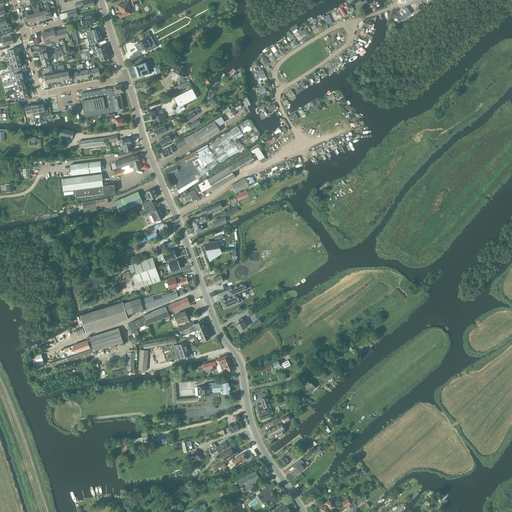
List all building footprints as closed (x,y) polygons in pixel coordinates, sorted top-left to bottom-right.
[(85,8),(94,5),(92,0),(86,0),(83,1),(83,2),(81,2),(75,4),(76,7),(82,5),(84,4),(85,8)] [(357,9),(368,2),(367,0),(365,0),(362,2),(362,0),(356,3),(357,5),(355,6),(357,9)] [(118,11),(121,18),(133,14),(129,1),(118,5),(119,10),(118,11)] [(368,3),(373,11),(376,9),(371,1),(368,3)] [(44,11),(46,19),(52,17),(51,13),(55,12),(54,6),(49,7),(48,5),(46,5),(47,10),(44,11)] [(338,8),(343,17),(346,15),(341,6),(338,8)] [(37,8),(40,21),(46,19),(44,11),(40,12),(39,7),(37,8)] [(36,13),(32,14),(34,22),(40,21),(37,8),(34,9),(36,13)] [(67,12),(67,13),(69,18),(78,15),(76,10),(67,12)] [(329,22),(342,16),(339,10),(326,16),(329,22)] [(28,24),(34,22),(32,14),(28,15),(27,11),(25,11),(26,16),(28,24)] [(97,22),(96,18),(95,19),(93,14),(95,13),(82,17),(83,20),(81,21),(83,27),(88,25),(97,22)] [(399,24),(408,20),(405,14),(402,15),(403,17),(398,20),(399,24)] [(363,26),(371,28),(373,22),(365,20),(363,26)] [(0,31),(3,30),(5,35),(10,33),(13,33),(11,26),(10,26),(9,23),(8,24),(0,25),(0,31)] [(60,30),(63,38),(67,37),(68,41),(70,41),(69,36),(66,28),(60,30)] [(88,38),(89,38),(101,34),(100,30),(99,28),(91,31),(90,28),(83,29),(84,33),(87,32),(87,34),(87,35),(87,36),(87,37),(87,38),(88,38)] [(48,31),(51,39),(54,38),(56,42),(58,42),(55,31),(54,29),(48,31)] [(59,39),(63,38),(60,30),(55,31),(58,42),(58,44),(60,43),(59,39)] [(47,40),(51,39),(48,31),(42,33),(44,41),(45,41),(46,45),(48,45),(47,40)] [(10,33),(5,35),(0,36),(0,41),(0,42),(4,40),(6,45),(14,43),(12,36),(11,36),(10,33)] [(102,38),(101,34),(89,38),(90,41),(90,42),(90,44),(88,45),(89,48),(95,46),(95,43),(103,40),(102,38)] [(148,38),(135,45),(139,52),(144,49),(146,52),(146,53),(157,47),(157,46),(155,43),(152,45),(148,38)] [(99,55),(107,52),(105,46),(97,49),(99,55)] [(11,54),(5,55),(3,56),(3,58),(5,57),(5,58),(19,54),(18,48),(10,50),(11,54)] [(351,48),(345,50),(348,57),(354,54),(351,48)] [(40,54),(42,60),(59,55),(64,54),(63,51),(55,51),(55,53),(48,55),(47,52),(40,54)] [(109,58),(107,52),(99,55),(101,61),(109,58)] [(267,55),(272,62),(276,58),(271,52),(267,55)] [(10,63),(21,60),(19,54),(5,58),(6,60),(9,59),(10,63)] [(59,55),(42,60),(43,66),(46,65),(47,68),(52,66),(51,64),(54,63),(53,59),(56,58),(60,57),(59,55)] [(11,65),(13,72),(20,70),(19,67),(23,66),(21,60),(10,63),(7,64),(8,66),(11,65)] [(136,72),(138,77),(152,72),(148,61),(134,66),(135,68),(136,67),(137,72),(136,72)] [(61,65),(62,69),(63,72),(64,80),(70,79),(70,76),(72,76),(71,70),(68,70),(68,71),(65,72),(64,64),(61,65)] [(186,74),(187,74),(185,69),(184,69),(180,67),(180,66),(174,68),(175,70),(174,72),(172,73),(173,79),(175,78),(178,80),(179,81),(184,79),(184,78),(186,74)] [(50,68),(52,82),(58,81),(57,74),(53,74),(52,68),(50,68)] [(22,72),(21,69),(20,70),(13,72),(9,73),(11,79),(9,79),(10,82),(24,78),(22,72)] [(257,72),(260,78),(265,76),(263,69),(257,72)] [(299,84),(302,88),(308,84),(305,80),(299,84)] [(13,93),(14,93),(15,93),(27,89),(26,84),(18,86),(19,89),(16,90),(13,91),(13,93)] [(81,93),(82,96),(83,100),(82,100),(85,113),(86,117),(103,114),(113,112),(113,111),(116,111),(123,109),(120,93),(124,92),(122,85),(115,86),(115,87),(81,93)] [(258,88),(261,94),(267,92),(264,86),(258,88)] [(192,88),(177,96),(174,98),(179,106),(175,108),(178,114),(182,112),(181,111),(185,109),(183,104),(197,97),(192,88)] [(29,95),(29,92),(28,92),(27,89),(15,93),(17,99),(19,99),(19,101),(25,100),(24,97),(29,95)] [(40,104),(38,104),(39,115),(40,118),(43,118),(42,114),(42,111),(45,111),(45,112),(48,112),(47,105),(44,106),(44,103),(43,103),(42,102),(41,103),(40,103),(40,104)] [(34,119),(32,105),(26,106),(27,114),(31,113),(32,122),(34,121),(34,119)] [(158,122),(161,121),(166,120),(165,114),(164,114),(163,111),(161,110),(158,111),(158,109),(148,112),(151,120),(157,118),(158,122)] [(194,111),(184,118),(186,122),(197,116),(194,111)] [(115,119),(113,119),(114,123),(116,122),(117,126),(126,124),(125,117),(115,119)] [(224,121),(221,117),(193,134),(175,143),(178,148),(196,139),(199,144),(221,131),(217,125),(224,121)] [(180,193),(199,180),(201,176),(221,163),(220,162),(222,161),(223,160),(231,156),(238,151),(238,152),(247,147),(253,143),(257,139),(258,138),(260,135),(260,133),(251,120),(250,119),(249,119),(247,119),(247,120),(237,126),(230,130),(220,136),(208,144),(196,151),(185,157),(165,167),(170,176),(168,177),(169,180),(171,179),(174,186),(176,185),(180,193)] [(199,119),(188,125),(191,130),(201,123),(199,119)] [(158,135),(168,131),(171,129),(168,122),(155,129),(158,135)] [(72,138),(73,132),(62,129),(60,135),(72,138)] [(163,145),(175,140),(177,139),(174,132),(159,139),(163,145)] [(119,140),(120,143),(121,146),(122,146),(124,153),(132,151),(130,144),(131,143),(130,137),(119,140)] [(35,138),(25,138),(20,138),(20,147),(36,146),(36,147),(41,147),(41,139),(35,139),(35,138)] [(108,145),(107,141),(107,138),(80,141),(80,148),(108,145)] [(165,157),(174,153),(171,147),(162,151),(165,157)] [(258,147),(253,150),(260,160),(265,157),(258,147)] [(204,195),(223,184),(223,185),(236,177),(233,173),(255,160),(251,153),(216,174),(198,185),(204,195)] [(131,168),(133,167),(134,170),(142,168),(138,154),(115,162),(118,168),(130,165),(131,168)] [(72,175),(102,171),(100,161),(70,165),(72,175)] [(108,182),(103,183),(102,174),(62,179),(63,191),(75,189),(76,197),(116,192),(115,184),(109,185),(108,182)] [(235,192),(249,185),(245,178),(232,185),(235,192)] [(150,200),(157,196),(154,189),(147,192),(147,194),(145,195),(147,199),(149,198),(150,200)] [(193,201),(199,198),(194,190),(189,193),(190,194),(184,197),(186,201),(192,198),(193,201)] [(143,202),(138,191),(115,201),(120,212),(143,202)] [(236,196),(238,200),(248,196),(247,192),(236,196)] [(82,203),(83,209),(97,206),(97,205),(109,203),(108,198),(82,203)] [(143,209),(153,204),(151,200),(142,204),(144,207),(142,208),(143,209)] [(223,208),(220,203),(207,209),(209,214),(223,208)] [(150,212),(155,221),(157,220),(165,217),(160,207),(157,209),(155,205),(144,210),(144,212),(141,213),(142,216),(150,212)] [(237,208),(226,213),(227,217),(238,212),(237,208)] [(194,226),(202,224),(201,223),(204,222),(207,221),(205,215),(201,217),(199,218),(192,221),(193,223),(193,224),(193,226),(194,226)] [(215,226),(227,222),(225,217),(218,220),(218,218),(215,219),(216,221),(213,222),(215,226)] [(146,234),(148,240),(158,237),(156,233),(163,230),(166,229),(167,232),(173,230),(170,222),(164,224),(163,223),(154,226),(155,230),(148,233),(146,234)] [(205,223),(204,222),(201,223),(202,224),(194,226),(194,227),(194,228),(195,229),(196,232),(206,228),(205,226),(203,227),(202,225),(205,223)] [(219,240),(205,245),(206,250),(220,247),(219,246),(219,240)] [(220,247),(206,250),(210,260),(215,255),(222,252),(220,247)] [(175,253),(173,249),(157,256),(159,261),(165,259),(166,262),(177,258),(176,256),(176,255),(176,253),(175,253)] [(129,265),(131,271),(137,289),(143,287),(147,285),(161,281),(153,257),(129,265)] [(181,266),(180,264),(179,263),(177,260),(169,263),(172,272),(181,269),(180,267),(181,266)] [(226,277),(225,274),(227,274),(226,270),(220,272),(221,275),(214,278),(216,284),(224,281),(222,278),(226,277)] [(132,279),(129,271),(122,274),(124,281),(132,279)] [(249,273),(237,278),(239,282),(250,277),(249,273)] [(178,280),(176,280),(175,277),(167,280),(170,289),(188,283),(187,277),(183,278),(182,276),(177,278),(178,280)] [(230,306),(231,307),(234,306),(234,304),(240,302),(242,301),(240,294),(237,295),(237,293),(247,289),(245,283),(227,290),(230,296),(231,297),(221,301),(224,309),(230,306)] [(140,297),(140,298),(123,304),(123,302),(81,316),(86,332),(128,319),(127,315),(144,310),(143,308),(178,297),(175,289),(153,296),(153,293),(140,297)] [(144,315),(147,324),(165,317),(166,320),(170,318),(168,312),(172,311),(173,311),(190,304),(187,297),(144,315)] [(178,323),(188,319),(185,311),(175,315),(178,323)] [(137,329),(147,324),(144,317),(128,324),(132,334),(138,331),(137,329)] [(239,331),(247,327),(242,318),(239,320),(240,323),(236,325),(239,331)] [(255,329),(262,322),(258,318),(251,325),(255,329)] [(197,327),(198,329),(206,326),(203,321),(196,324),(195,324),(194,322),(179,328),(180,331),(193,326),(194,328),(197,327)] [(206,326),(198,329),(194,331),(196,334),(197,337),(200,335),(208,332),(206,326)] [(83,327),(77,329),(74,330),(76,336),(85,333),(83,327)] [(123,342),(119,328),(90,337),(91,339),(73,345),(74,348),(76,353),(92,347),(93,347),(95,351),(123,342)] [(208,332),(200,335),(203,341),(210,338),(208,332)] [(176,339),(143,345),(144,349),(177,343),(176,339)] [(178,345),(180,352),(182,358),(189,356),(187,350),(188,350),(185,343),(178,345)] [(76,353),(65,356),(50,362),(51,366),(94,352),(92,347),(76,353)] [(76,353),(74,348),(63,351),(65,356),(76,353)] [(149,350),(141,349),(140,349),(139,370),(147,370),(149,350)] [(339,361),(343,358),(334,349),(331,351),(339,361)] [(126,363),(127,369),(128,369),(134,369),(134,360),(137,360),(137,354),(136,354),(136,353),(136,350),(128,350),(128,353),(128,363),(126,363)] [(36,367),(45,363),(41,351),(32,355),(36,367)] [(215,361),(206,364),(200,365),(202,371),(217,367),(219,367),(218,365),(220,364),(222,368),(223,373),(233,369),(229,360),(227,361),(224,356),(216,360),(217,361),(215,361)] [(288,360),(281,363),(284,368),(290,365),(288,360)] [(263,373),(271,370),(273,369),(273,370),(277,369),(277,367),(281,366),(278,361),(270,364),(261,368),(263,373)] [(127,369),(126,363),(107,367),(108,373),(127,369)] [(324,383),(336,373),(333,369),(321,380),(324,383)] [(209,383),(209,385),(199,386),(200,396),(210,395),(209,393),(221,392),(221,391),(223,390),(223,393),(230,393),(229,382),(222,383),(222,384),(220,384),(220,382),(209,383)] [(309,393),(316,387),(311,382),(305,389),(309,393)] [(267,406),(270,406),(269,402),(268,397),(261,399),(264,409),(260,410),(263,417),(270,414),(267,406)] [(286,420),(285,418),(288,417),(287,414),(270,422),(272,426),(264,429),(268,437),(282,430),(279,422),(281,421),(282,422),(286,420)] [(232,433),(239,430),(237,424),(222,430),(224,434),(227,433),(226,433),(231,431),(232,433)] [(135,439),(136,445),(144,443),(144,441),(149,440),(147,432),(142,433),(143,437),(135,439)] [(305,438),(303,439),(295,446),(297,449),(299,447),(300,447),(308,442),(305,438)] [(212,454),(218,450),(220,453),(229,446),(226,441),(217,447),(214,444),(213,444),(209,449),(212,454)] [(122,453),(123,456),(129,455),(128,452),(132,451),(131,444),(120,447),(122,453)] [(286,466),(297,456),(290,448),(286,452),(287,453),(285,455),(284,455),(280,459),(286,466)] [(216,468),(219,466),(222,465),(225,463),(224,461),(235,454),(232,449),(220,456),(223,460),(215,466),(216,468)] [(191,454),(194,456),(200,462),(205,456),(199,451),(198,452),(195,450),(191,454)] [(236,466),(247,458),(244,453),(233,461),(236,466)] [(296,468),(291,472),(295,477),(300,472),(300,473),(307,467),(301,459),(293,465),(296,468)] [(243,484),(258,475),(256,471),(237,480),(241,485),(243,484)] [(258,475),(243,484),(247,489),(260,478),(258,475)] [(272,489),(269,485),(267,483),(264,485),(266,487),(263,489),(264,490),(257,495),(263,503),(265,501),(267,505),(274,500),(268,492),(272,489)] [(345,507),(351,503),(348,498),(341,502),(345,507)] [(327,511),(330,510),(336,507),(331,499),(327,502),(328,504),(321,508),(323,510),(322,510),(322,511),(321,511),(327,511)] [(423,511),(430,503),(426,500),(422,505),(421,505),(419,508),(418,507),(413,511),(419,511),(421,510),(423,511)] [(181,511),(191,511),(205,507),(204,503),(181,511)]
